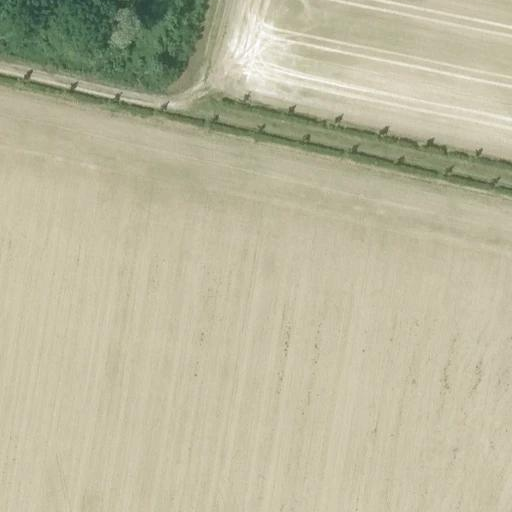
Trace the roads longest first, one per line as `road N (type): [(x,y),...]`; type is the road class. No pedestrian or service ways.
road 1 (track): [(511,180),(189,111)]
road 2 (track): [(189,111),(0,72)]
